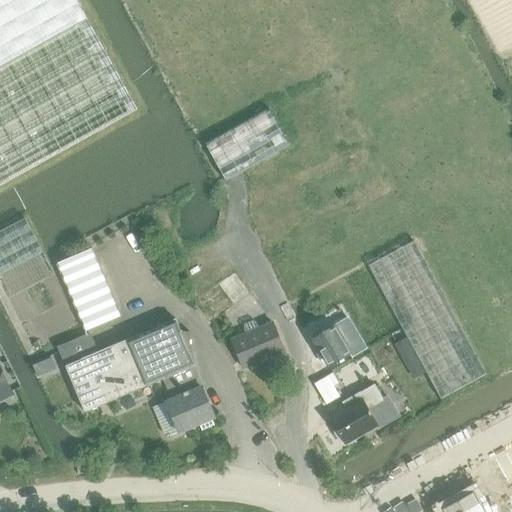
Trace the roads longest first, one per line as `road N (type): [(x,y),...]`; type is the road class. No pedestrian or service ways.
road 1 (unclassified): [(307,511),(235,485),(104,484),(0,503)]
road 2 (unknown): [(260,493),(221,366),(185,296),(138,258)]
